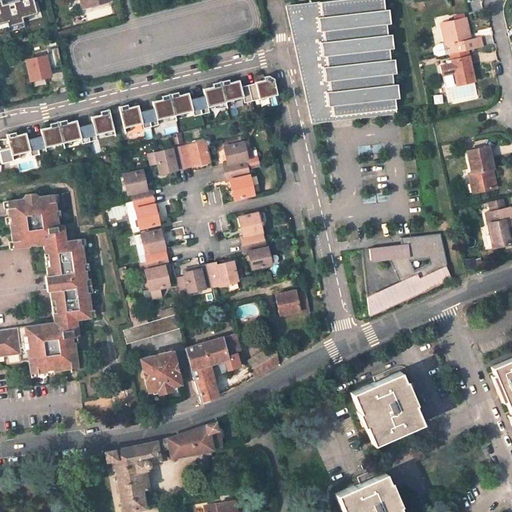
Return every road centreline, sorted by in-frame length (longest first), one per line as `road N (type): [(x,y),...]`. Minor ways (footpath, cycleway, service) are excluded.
road 1 (residential): [(0,120),(281,56)]
road 2 (residential): [(0,452),(149,428),(257,389)]
road 3 (residential): [(511,477),(438,301)]
road 4 (unclassified): [(349,344),(313,189)]
road 5 (unclassified): [(313,189),(281,56)]
road 6 (residential): [(280,511),(257,389)]
